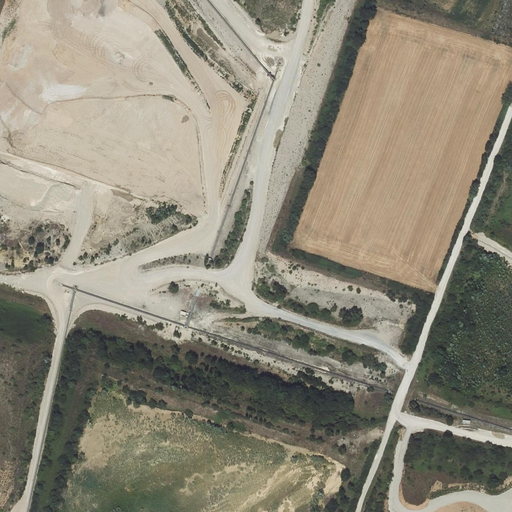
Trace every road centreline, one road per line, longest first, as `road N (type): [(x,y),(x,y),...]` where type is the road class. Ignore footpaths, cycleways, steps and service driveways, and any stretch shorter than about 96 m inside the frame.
road 1 (track): [(511,104),(360,511)]
road 2 (unknown): [(303,0),(250,219),(208,275)]
